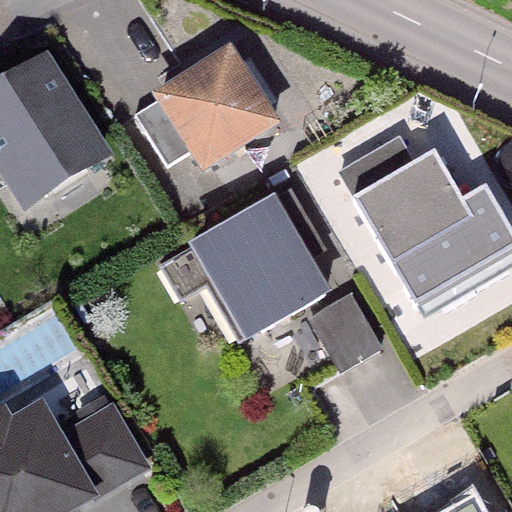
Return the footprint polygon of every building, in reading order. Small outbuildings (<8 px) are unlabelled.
[(267,128),(228,63),(161,103),(200,168),(267,128)] [(105,167),(43,71),(0,97),(0,178),(25,218),(105,167)] [(467,231),(430,170),(354,216),(392,277),(467,231)] [(288,243),(305,233),(285,198),(186,256),(227,327),(240,331),(247,342),(321,299),(288,243)] [(375,354),(345,302),(306,325),(336,377),(375,354)] [(54,448),(35,416),(0,436),(0,511),(69,511),(138,472),(106,418),(54,448)]
